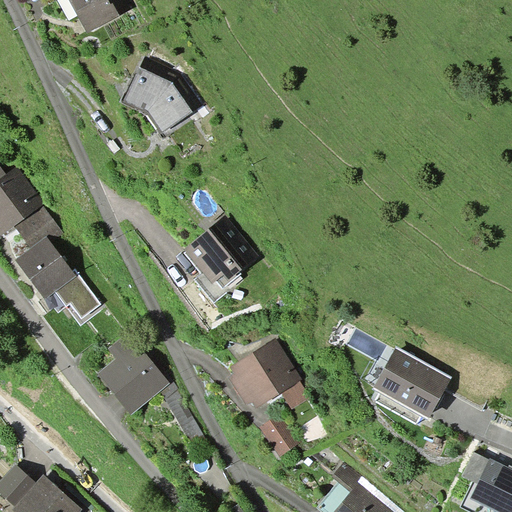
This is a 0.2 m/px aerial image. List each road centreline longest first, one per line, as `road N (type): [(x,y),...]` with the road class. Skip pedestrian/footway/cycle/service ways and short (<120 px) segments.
road 1 (residential): [(270,511),(204,404),(13,0)]
road 2 (residential): [(192,511),(113,430),(0,268)]
road 3 (residential): [(119,511),(0,401)]
